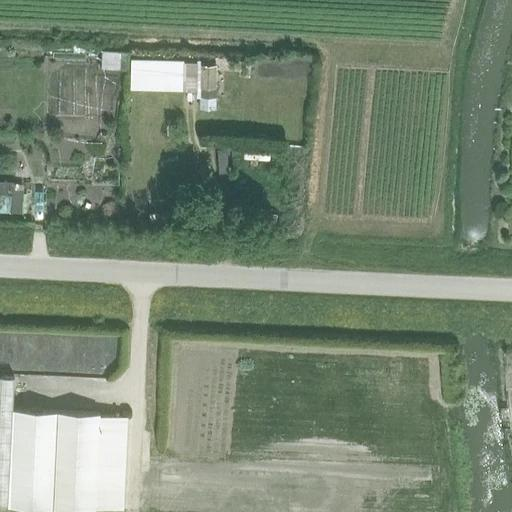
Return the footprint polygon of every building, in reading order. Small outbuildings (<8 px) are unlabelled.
[(102,49),(101,65),(124,66),(125,51),(102,49)] [(184,67),(183,87),(199,88),(200,68),(184,67)] [(45,119),(45,100),(25,99),(24,137),(35,137),(36,119),(45,119)] [(197,114),(185,113),(184,132),(196,133),(197,114)] [(0,503),(8,504),(12,408),(14,376),(0,375),(0,503)] [(12,408),(8,504),(95,508),(95,506),(123,507),(127,415),(99,414),(99,412),(12,408)] [(161,470),(161,508),(291,509),(291,471),(161,470)]
